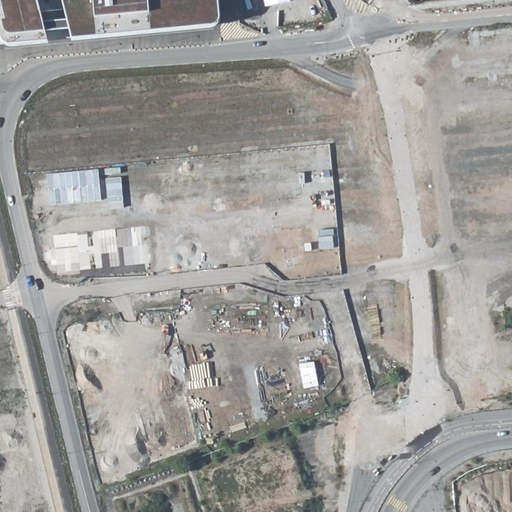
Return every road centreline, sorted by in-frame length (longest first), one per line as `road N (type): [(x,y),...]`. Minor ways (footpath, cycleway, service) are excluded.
road 1 (unknown): [(395,504),(399,451),(426,367),(385,63),(354,20)]
road 2 (primary): [(90,511),(2,145),(9,93)]
road 3 (primary): [(9,93),(34,71),(72,62),(334,42),(348,36),(354,20)]
road 4 (tertiary): [(511,434),(437,459),(391,511)]
road 5 (primary): [(364,25),(511,14)]
